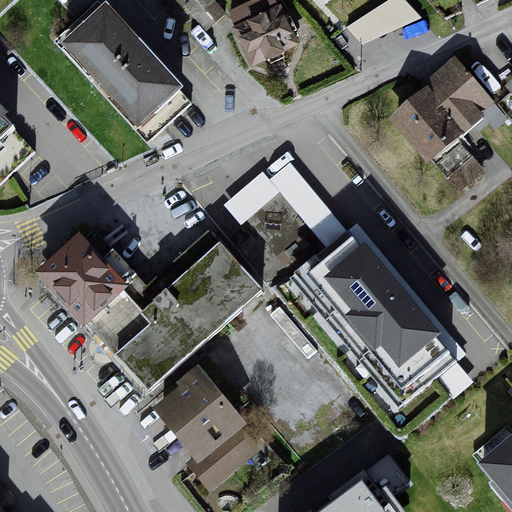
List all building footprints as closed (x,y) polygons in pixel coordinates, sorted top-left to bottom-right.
[(282,0),(273,0),(233,17),(259,75),(303,51),(282,0)] [(411,0),(391,0),(349,21),(361,47),(420,18),(411,0)] [(123,13),(80,54),(159,137),(202,96),(123,13)] [(462,62),(402,123),(435,168),(498,111),(462,62)] [(0,112),(0,163),(28,141),(0,112)] [(363,230),(298,286),(411,409),(470,361),(363,230)] [(162,313),(99,242),(52,284),(160,405),(279,299),(234,250),(162,313)] [(211,375),(163,414),(207,469),(256,431),(211,375)] [(511,511),(511,450),(481,476),(511,511)] [(397,511),(389,501),(410,486),(388,456),(365,472),(381,495),(357,511),(342,511),(340,511),(397,511)]
